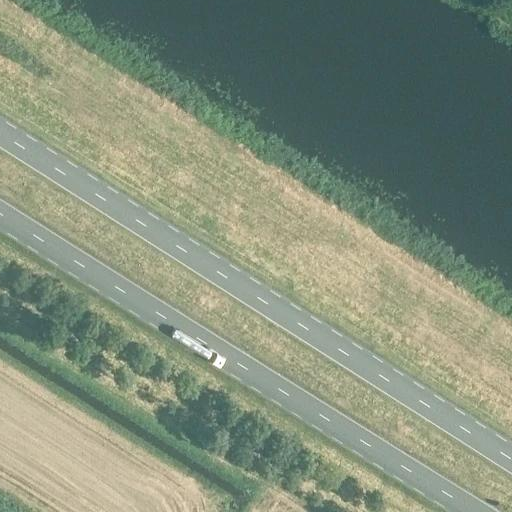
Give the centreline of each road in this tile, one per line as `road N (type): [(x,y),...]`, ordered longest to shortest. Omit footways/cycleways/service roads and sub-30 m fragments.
road 1 (primary): [(511,458),(0,131)]
road 2 (primary): [(0,213),(483,511)]
